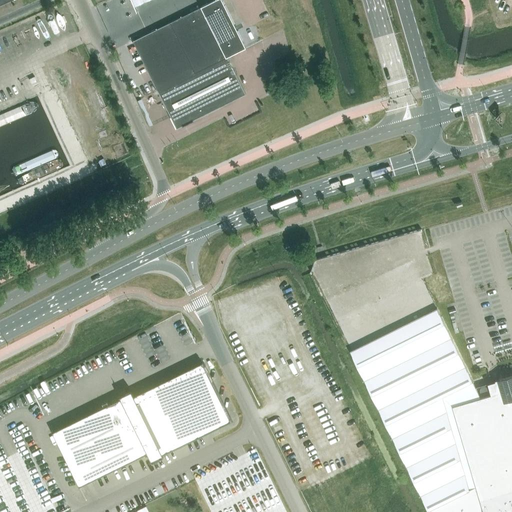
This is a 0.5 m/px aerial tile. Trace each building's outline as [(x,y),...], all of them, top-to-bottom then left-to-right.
[(221,0),(214,0),(202,6),(132,41),(146,68),(157,91),(190,75),(227,57),(245,48),(221,0)] [(245,94),(238,79),(233,68),(227,57),(190,75),(157,91),(176,128),(245,94)] [(119,155),(130,150),(126,143),(124,144),(126,147),(123,148),(121,143),(115,146),(119,155)] [(505,511),(511,510),(511,374),(495,380),(495,381),(488,383),(491,394),(480,397),(422,278),(413,258),(325,301),(427,510),(428,511),(505,511)] [(52,432),(79,486),(147,452),(152,462),(163,456),(162,454),(231,420),(202,362),(134,396),(131,390),(130,391),(129,390),(125,392),(125,393),(119,396),(120,398),(52,432)]
